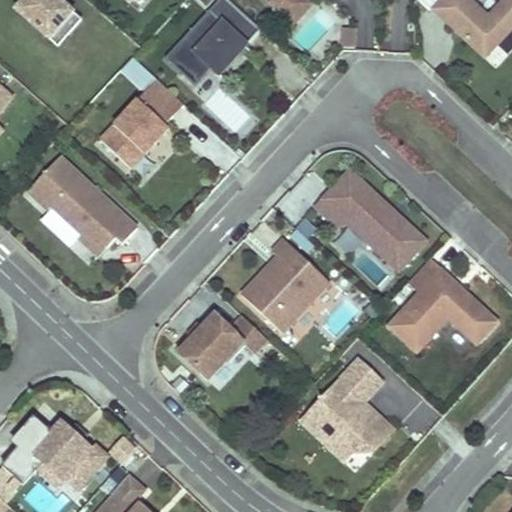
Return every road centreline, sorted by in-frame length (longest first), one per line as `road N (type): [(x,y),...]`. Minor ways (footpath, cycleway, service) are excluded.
road 1 (residential): [(334,111),(102,362)]
road 2 (residential): [(511,178),(379,62),(334,111)]
road 3 (residential): [(334,111),(511,271)]
road 4 (residential): [(102,362),(264,511)]
